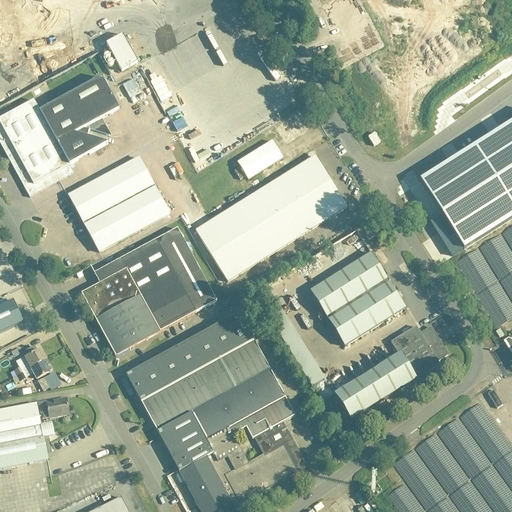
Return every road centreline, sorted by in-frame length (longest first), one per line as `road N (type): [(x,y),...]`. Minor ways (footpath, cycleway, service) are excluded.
road 1 (unclassified): [(294,511),(473,378),(476,348),(375,184)]
road 2 (unclassified): [(163,511),(0,211)]
road 3 (unknown): [(233,0),(193,20),(111,27),(20,58)]
road 4 (unclassified): [(375,184),(511,87)]
